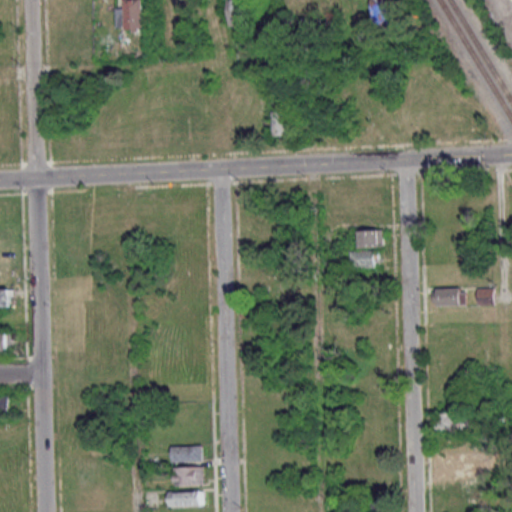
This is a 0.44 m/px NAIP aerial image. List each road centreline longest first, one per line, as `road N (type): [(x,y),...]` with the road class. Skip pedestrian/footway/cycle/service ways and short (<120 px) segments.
road 1 (tertiary): [(0,180),(511,155)]
road 2 (residential): [(43,511),(28,0)]
road 3 (residential): [(412,511),(403,160)]
road 4 (residential): [(218,170),(227,511)]
